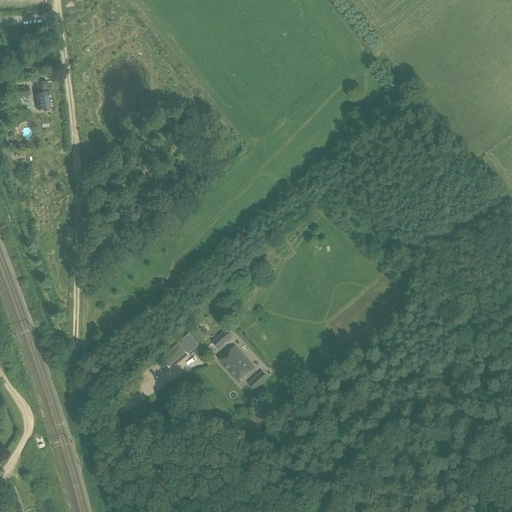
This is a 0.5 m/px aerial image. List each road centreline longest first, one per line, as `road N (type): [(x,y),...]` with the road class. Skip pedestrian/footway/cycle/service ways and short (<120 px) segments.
road 1 (track): [(94,404),(75,366),(77,153),(55,0)]
road 2 (track): [(271,511),(432,371),(511,344)]
